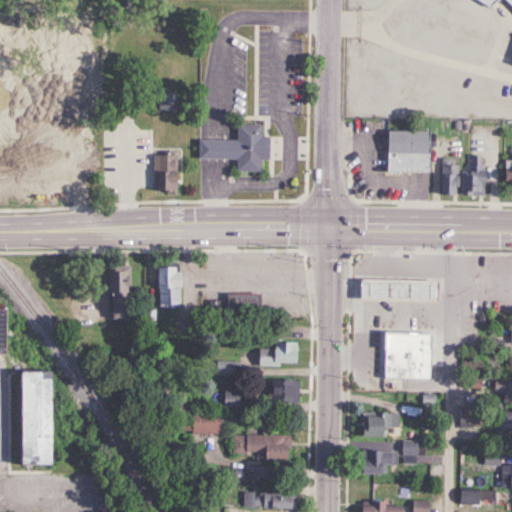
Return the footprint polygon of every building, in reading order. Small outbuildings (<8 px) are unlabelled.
[(511,0),(470,0),(477,7),(485,9),(494,0),(496,0),(511,15),(511,46),(506,67),(511,69),(511,0)] [(256,172),(256,160),(264,160),(264,136),(257,136),(257,125),(231,125),(231,141),(194,140),(194,159),(230,159),(230,172),(256,172)] [(379,172),(426,172),(426,131),(379,131),(379,172)] [(175,192),(175,156),(150,156),(150,192),(175,192)] [(436,159),(436,194),(456,194),(456,159),(436,159)] [(511,161),(500,162),(500,196),(511,195),(511,161)] [(510,304),(510,256),(490,256),(490,304),(510,304)] [(176,306),(176,265),(151,265),(151,306),(176,306)] [(104,320),(125,320),(124,270),(103,270),(104,320)] [(381,300),(380,334),(401,334),(401,300),(431,301),(431,281),(355,280),(354,300),(381,300)] [(222,294),(222,313),(253,313),(253,294),(222,294)] [(427,332),(378,331),(377,366),(426,367),(427,332)] [(293,366),(293,342),(269,342),(269,348),(252,348),(252,366),(293,366)] [(474,376),(475,364),(462,362),(461,375),(474,376)] [(11,464),(42,464),(42,372),(11,372),(11,464)] [(294,403),(294,380),(266,380),(266,403),(294,403)] [(497,391),(497,405),(511,404),(511,381),(488,382),(488,391),(497,391)] [(218,408),(236,408),(236,391),(218,391),(218,408)] [(511,431),(511,410),(492,411),(492,432),(511,431)] [(178,434),(217,434),(217,412),(178,412),(178,434)] [(355,437),(383,438),(383,414),(356,413),(355,437)] [(228,435),(228,454),(257,454),(257,459),(285,459),(285,435),(228,435)] [(415,465),(415,441),(396,441),(396,451),(356,451),(355,474),(383,474),(383,465),(415,465)] [(495,488),(511,488),(511,465),(496,465),(496,456),(480,456),(480,465),(495,465),(495,488)] [(474,491),(454,491),(454,504),(474,504),(474,491)] [(511,511),(511,501),(503,502),(503,491),(477,491),(477,502),(491,502),(491,511),(511,511)] [(239,509),(286,509),(286,493),(239,493),(239,509)] [(424,511),(425,501),(406,501),(406,511),(424,511)] [(353,503),(352,511),(398,511),(399,503),(353,503)]
